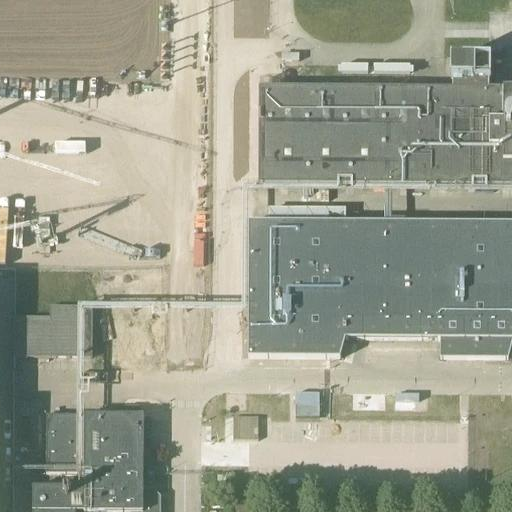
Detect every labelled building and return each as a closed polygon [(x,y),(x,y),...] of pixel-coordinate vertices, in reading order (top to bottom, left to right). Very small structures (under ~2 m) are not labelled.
[(0,0),(0,62),(130,60),(130,69),(158,69),(157,46),(153,46),(152,0),(0,0)] [(259,124),(258,187),(511,188),(511,91),(503,91),(489,91),(489,82),(491,82),(491,62),(451,61),(451,82),(453,82),(452,91),(259,90),(259,124)] [(12,94),(11,109),(41,109),(41,95),(12,94)] [(511,225),(249,224),(248,360),(340,360),(345,341),(440,342),(440,361),(508,361),(511,346),(511,225)] [(41,309),(41,320),(6,320),(6,362),(64,361),(63,308),(41,309)] [(33,489),(32,511),(160,511),(160,498),(153,490),(143,490),(144,417),(141,417),(141,411),(138,408),(126,408),(123,410),(122,417),(46,417),(46,489),(33,489)] [(217,477),(217,494),(226,494),(226,477),(217,477)]
